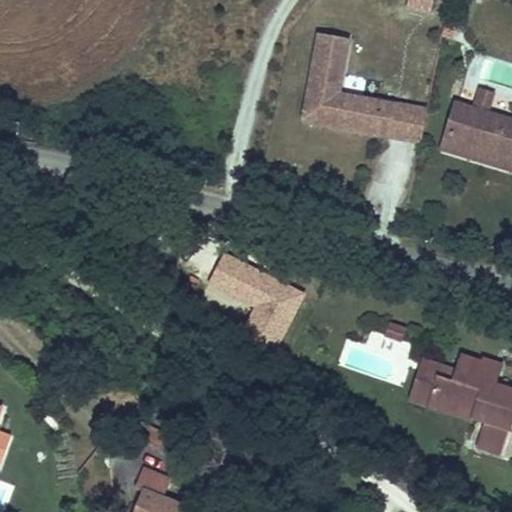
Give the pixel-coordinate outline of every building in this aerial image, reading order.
[(431,14),(433,0),(408,0),(407,10),(431,14)] [(455,41),(460,27),(449,24),(444,38),(455,41)] [(384,119),(387,104),(342,96),(349,59),(344,57),(347,41),(322,37),(307,121),(310,124),(391,139),(394,121),(384,119)] [(488,116),(494,96),(481,93),(476,112),(488,116)] [(424,145),(430,112),(387,104),(384,119),(394,121),(391,139),(424,145)] [(511,171),(511,123),(488,116),(476,112),(459,107),(445,152),(511,171)] [(225,257),(211,285),(261,309),(245,342),(277,358),(307,297),(225,257)] [(387,329),(383,340),(400,346),(404,334),(387,329)] [(430,399),(457,408),(462,397),(478,402),(475,414),(473,417),(485,421),(511,429),(511,428),(511,390),(497,385),(502,370),(479,362),(460,356),(455,372),(452,381),(437,376),(430,399)] [(504,364),(481,356),(479,362),(502,370),(504,364)] [(473,417),(475,414),(457,408),(430,399),(437,376),(452,381),(455,372),(424,362),(411,400),(472,421),(473,417)] [(457,408),(475,414),(478,402),(462,397),(457,408)] [(0,451),(0,452),(15,416),(0,409),(0,451)] [(511,429),(485,421),(478,447),(504,455),(511,429)] [(149,492),(165,498),(172,481),(149,471),(142,487),(149,492)] [(199,511),(165,498),(149,492),(143,505),(158,511),(199,511)]
